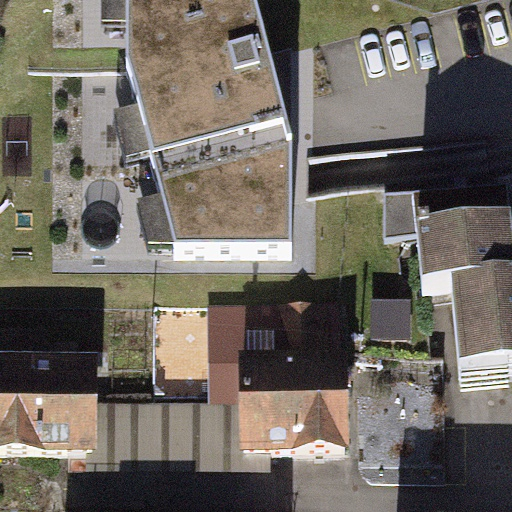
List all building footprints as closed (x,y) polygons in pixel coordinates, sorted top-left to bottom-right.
[(411,0),(264,0),(261,79),(119,73),(117,118),(0,113),(0,277),(398,295),(404,173),(411,0)] [(140,0),(142,12),(206,0),(140,0)] [(493,236),(511,231),(511,162),(480,169),(493,236)] [(511,236),(439,251),(470,404),(511,395),(511,236)] [(0,468),(117,467),(116,367),(0,368),(0,468)] [(377,472),(376,372),(257,374),(258,474),(377,472)]
